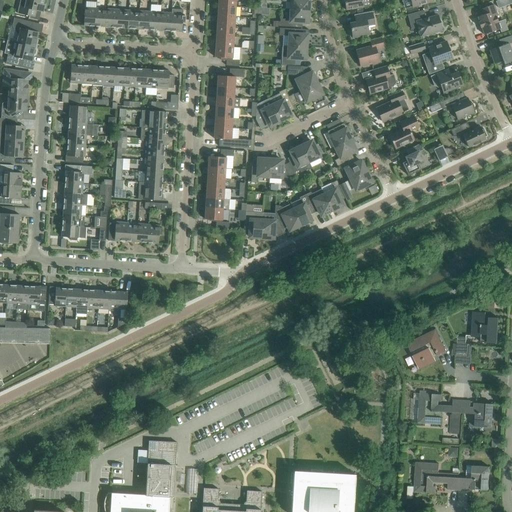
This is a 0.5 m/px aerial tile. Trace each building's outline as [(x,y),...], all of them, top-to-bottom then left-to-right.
[(43,4),(43,0),(26,0),(27,0),(25,0),(21,0),(20,0),(17,15),(30,18),(31,11),(33,9),(43,12),(45,5),(43,4)] [(281,0),(281,1),(290,2),(289,9),(310,11),(310,10),(310,9),(311,8),(311,7),(309,5),(309,0),(281,0)] [(342,0),(343,3),(345,3),(346,10),(356,8),(364,7),(368,6),(370,5),(370,3),(371,2),(370,0),(342,0)] [(484,35),(493,31),(500,29),(498,22),(496,16),(498,16),(494,4),(481,9),(483,15),(478,17),(479,22),(478,22),(480,28),(481,27),(484,35)] [(235,16),(236,6),(218,5),(218,11),(216,11),(216,15),(235,16)] [(96,8),(95,8),(85,7),(85,10),(82,10),(81,17),(84,17),(84,25),(95,26),(96,8)] [(106,27),(107,9),(96,8),(95,26),(106,27)] [(116,28),(118,9),(107,9),(106,27),(116,28)] [(127,28),(128,10),(118,9),(116,28),(127,28)] [(183,16),(183,14),(183,10),(172,9),(172,13),(170,31),(182,32),(182,23),(185,23),(185,16),(183,16)] [(310,11),(289,9),(288,19),(280,19),(280,26),(288,27),(302,28),(302,22),(308,22),(308,16),(311,15),(311,14),(310,13),(310,11)] [(138,29),(139,11),(128,10),(127,28),(138,29)] [(438,15),(426,18),(424,10),(407,15),(411,29),(418,27),(420,37),(442,31),(438,15)] [(149,30),(150,12),(139,11),(138,29),(149,30)] [(351,30),(349,31),(350,37),(352,37),(352,38),(362,36),(369,35),(368,26),(375,25),(372,11),(354,15),(355,18),(355,22),(349,23),(351,30)] [(160,30),(161,12),(150,12),(149,30),(160,30)] [(172,13),(170,13),(161,12),(160,30),(170,31),(172,13)] [(234,27),(235,16),(216,15),(216,20),(217,20),(217,26),(234,27)] [(34,22),(24,20),(14,18),(12,26),(18,34),(19,35),(17,42),(35,47),(36,44),(38,43),(38,41),(37,39),(38,33),(32,31),(34,22)] [(370,26),(371,33),(378,32),(377,25),(370,26)] [(234,37),(234,27),(217,26),(216,31),(215,31),(215,36),(234,37)] [(280,28),(279,35),(283,35),(289,36),(289,46),(308,47),(308,46),(308,45),(309,44),(309,43),(306,42),(307,35),(309,35),(309,30),(302,29),(292,29),(288,28),(280,28)] [(233,47),(234,37),(215,36),(214,40),(216,40),(215,46),(233,47)] [(504,64),(511,61),(511,52),(509,44),(511,42),(511,38),(511,36),(499,40),(501,46),(489,50),(495,64),(503,61),(504,64)] [(360,67),(370,64),(379,61),(376,50),(384,48),(381,37),(370,40),(371,46),(356,50),(360,67)] [(6,40),(3,53),(7,54),(6,64),(13,65),(23,68),(25,59),(32,61),(33,54),(35,53),(36,50),(35,49),(35,47),(17,42),(6,40)] [(435,72),(444,69),(442,63),(453,59),(447,41),(428,48),(429,52),(422,55),(426,67),(429,74),(435,72)] [(423,42),(408,46),(411,54),(425,50),(423,42)] [(305,59),(306,52),(308,51),(308,50),(308,48),(308,47),(289,46),(282,45),(281,60),(277,60),(277,65),(281,65),(288,65),(295,66),(295,58),(305,59)] [(232,60),(233,47),(215,46),(215,57),(220,57),(220,60),(226,60),(226,65),(239,66),(239,60),(232,60)] [(81,84),(82,66),(71,65),(71,74),(68,73),(67,80),(70,81),(70,83),(81,84)] [(287,70),(287,75),(303,76),(304,66),(295,66),(288,65),(287,70)] [(93,66),(87,66),(82,66),(81,84),(92,84),(93,66)] [(103,85),(104,67),(93,66),(92,84),(103,85)] [(367,85),(365,87),(367,91),(369,92),(370,94),(379,91),(388,88),(393,87),(396,83),(393,74),(389,76),(387,68),(386,66),(373,70),(375,77),(366,80),(367,85)] [(114,86),(115,68),(104,67),(103,85),(114,86)] [(124,86),(125,68),(115,68),(114,86),(124,86)] [(135,87),(136,69),(125,68),(124,86),(135,87)] [(26,72),(16,71),(4,69),(3,84),(3,86),(8,87),(8,94),(27,95),(28,79),(26,79),(26,72)] [(146,88),(147,70),(136,69),(135,87),(146,88)] [(243,70),(240,70),(230,69),(230,75),(224,74),(224,76),(218,75),(217,87),(235,88),(235,77),(243,78),(243,70)] [(435,74),(430,76),(434,86),(439,88),(441,87),(443,93),(449,91),(451,92),(457,89),(458,88),(463,86),(457,72),(450,75),(448,69),(444,71),(435,74)] [(157,88),(158,70),(147,70),(146,88),(157,88)] [(169,71),(158,70),(157,88),(168,89),(168,88),(174,88),(174,75),(169,75),(169,71)] [(318,80),(318,79),(315,78),(312,72),(296,80),(301,91),(319,82),(318,82),(318,80)] [(319,82),(301,91),(302,92),(306,101),(311,99),(316,110),(325,105),(323,101),(325,100),(322,94),(319,88),(321,85),(320,85),(320,84),(319,84),(319,83),(319,82)] [(234,98),(235,88),(217,87),(217,92),(215,92),(215,97),(234,98)] [(281,122),(282,122),(283,122),(284,122),(285,119),(291,116),(289,112),(294,109),(291,103),(288,97),(286,92),(286,89),(280,91),(279,93),(269,98),(281,122)] [(386,105),(377,109),(379,114),(378,116),(379,120),(382,120),(382,122),(391,118),(402,113),(402,112),(408,109),(404,99),(405,99),(402,91),(389,96),(391,102),(386,105)] [(80,94),(78,94),(68,93),(68,103),(80,103),(80,97),(80,94)] [(26,111),(27,95),(8,94),(7,102),(4,102),(2,104),(1,118),(17,119),(23,119),(24,111),(26,111)] [(445,100),(439,102),(442,109),(451,105),(457,120),(465,116),(474,112),(468,98),(457,102),(454,96),(445,100)] [(240,98),(234,98),(215,97),(215,101),(216,101),(216,107),(233,108),(239,108),(240,98)] [(280,123),(281,122),(269,98),(257,104),(256,109),(256,116),(256,119),(257,123),(266,119),(269,126),(275,123),(278,125),(278,124),(279,123),(280,123)] [(87,107),(79,106),(69,106),(68,115),(70,115),(70,117),(69,117),(69,123),(87,124),(87,113),(86,113),(87,107)] [(233,118),(233,108),(216,107),(215,113),(214,113),(214,117),(233,118)] [(425,109),(418,112),(422,120),(429,116),(425,109)] [(142,110),(142,120),(148,120),(147,128),(165,129),(165,124),(164,123),(165,121),(167,121),(167,112),(157,111),(150,111),(142,110)] [(395,149),(404,144),(414,140),(410,131),(419,127),(414,116),(399,123),(402,129),(389,135),(395,149)] [(214,127),(232,128),(233,118),(214,117),(213,121),(215,121),(214,127)] [(17,119),(1,118),(0,118),(0,140),(24,142),(24,130),(20,130),(21,126),(17,126),(17,119)] [(339,119),(326,125),(329,130),(327,131),(335,147),(352,139),(352,138),(352,137),(351,136),(351,135),(348,135),(346,129),(343,123),(342,124),(339,119)] [(464,139),(468,147),(474,145),(480,142),(486,139),(485,137),(487,136),(483,128),(481,129),(480,127),(473,130),(470,129),(467,122),(450,130),(453,136),(457,135),(457,136),(458,137),(459,138),(460,139),(461,139),(462,139),(463,139),(464,139)] [(92,125),(87,124),(69,123),(68,134),(86,135),(91,135),(92,125)] [(214,127),(214,138),(219,139),(219,146),(250,148),(251,140),(232,139),(232,128),(214,127)] [(165,129),(147,128),(141,128),(140,138),(146,139),(164,140),(165,129)] [(85,146),(86,135),(68,134),(67,145),(85,146)] [(164,151),(164,140),(146,139),(146,150),(164,151)] [(337,166),(339,165),(353,158),(351,153),(356,150),(353,144),(355,142),(354,141),(353,141),(353,140),(352,139),(335,147),(340,158),(335,161),(337,166)] [(23,153),(24,142),(0,140),(0,162),(14,163),(15,157),(19,157),(19,153),(23,153)] [(301,144),(300,145),(309,162),(311,167),(321,163),(322,162),(320,159),(325,157),(319,143),(314,146),(312,141),(306,144),(303,142),(303,143),(302,143),(302,144),(301,144)] [(420,144),(402,153),(404,158),(405,161),(402,163),(408,176),(421,170),(417,163),(422,160),(420,156),(425,153),(420,144)] [(85,157),(85,146),(67,145),(67,150),(68,150),(68,152),(66,152),(65,162),(83,163),(83,157),(85,157)] [(292,156),(287,158),(289,162),(294,172),(299,170),(298,167),(299,166),(301,172),(307,169),(308,170),(312,168),(311,167),(309,162),(300,145),(299,145),(298,145),(297,145),(296,145),(296,148),(290,151),(292,156)] [(442,145),(433,149),(441,166),(450,162),(447,156),(444,149),(442,145)] [(233,156),(234,150),(221,149),(220,155),(214,154),(214,157),(208,156),(208,167),(225,168),(226,156),(233,156)] [(163,161),(164,151),(146,150),(145,160),(163,161)] [(270,177),(270,158),(269,157),(267,157),(267,156),(265,159),(259,158),(258,167),(252,166),(251,176),(251,182),(257,183),(258,176),(269,177),(270,177)] [(269,183),(281,184),(282,165),(282,160),(276,159),(274,157),(273,157),(272,158),(270,158),(270,177),(269,177),(269,183)] [(356,163),(353,158),(339,165),(342,170),(345,169),(350,179),(368,171),(368,170),(367,169),(367,168),(367,167),(364,167),(361,161),(356,163)] [(162,172),(163,161),(145,160),(144,171),(162,172)] [(294,172),(289,162),(284,165),(290,178),(296,176),(294,172)] [(14,165),(4,165),(0,164),(0,172),(1,174),(2,174),(2,184),(22,186),(22,179),(21,179),(22,173),(13,172),(14,165)] [(92,167),(75,165),(65,165),(64,174),(66,175),(66,177),(65,177),(65,182),(83,183),(84,174),(91,174),(92,167)] [(225,178),(225,168),(208,167),(207,173),(206,173),(206,177),(225,178)] [(162,183),(162,172),(144,171),(144,182),(162,183)] [(369,176),(370,174),(369,173),(368,172),(368,171),(350,179),(356,190),(371,182),(369,176)] [(224,189),(225,178),(206,177),(205,182),(207,182),(206,188),(224,189)] [(115,180),(114,197),(125,198),(126,190),(123,190),(123,181),(121,181),(115,180)] [(339,185),(337,181),(331,183),(321,188),(322,189),(333,212),(333,211),(334,211),(335,211),(336,211),(337,208),(343,205),(340,201),(346,198),(339,185)] [(82,194),(83,183),(65,182),(64,193),(82,194)] [(140,190),(139,199),(162,200),(162,191),(160,191),(160,189),(161,189),(162,183),(144,182),(143,190),(140,190)] [(352,198),(348,189),(345,182),(339,185),(346,198),(347,201),(352,198)] [(21,192),(22,186),(2,184),(1,194),(0,194),(0,203),(11,205),(12,198),(20,198),(21,192)] [(205,193),(204,198),(229,200),(230,189),(224,189),(206,188),(206,194),(205,193)] [(332,212),(333,212),(322,189),(311,194),(311,192),(305,195),(314,213),(319,210),(321,215),(327,212),(330,214),(330,213),(331,213),(332,212)] [(87,194),(82,194),(64,193),(64,204),(82,205),(86,205),(87,194)] [(309,215),(314,213),(305,195),(299,197),(300,199),(297,200),(300,206),(293,209),(301,227),(302,226),(303,226),(304,226),(305,226),(305,223),(311,220),(309,215)] [(229,209),(229,200),(204,198),(204,202),(206,202),(205,208),(223,209),(229,209)] [(81,216),(82,205),(64,204),(63,214),(81,216)] [(285,213),(281,206),(275,205),(275,213),(278,219),(283,229),(288,226),(290,230),(296,228),(298,229),(299,228),(300,227),(301,227),(293,209),(285,213)] [(0,217),(0,227),(21,229),(21,228),(21,226),(21,225),(21,224),(20,223),(20,221),(19,222),(19,214),(14,214),(15,207),(5,206),(2,206),(0,206),(0,217)] [(222,222),(223,209),(205,208),(204,219),(211,219),(211,221),(216,221),(216,227),(229,228),(229,222),(222,222)] [(262,220),(263,212),(246,211),(245,220),(245,222),(244,232),(250,232),(250,237),(256,237),(257,240),(258,240),(259,239),(260,239),(261,239),(262,220)] [(63,214),(62,225),(83,227),(84,216),(81,216),(63,214)] [(283,229),(278,219),(274,221),(262,220),(261,239),(262,240),(264,240),(265,241),(267,238),(273,238),(273,234),(275,234),(277,237),(285,233),(283,229)] [(125,241),(127,223),(115,222),(115,223),(109,223),(109,231),(108,241),(118,241),(118,239),(120,239),(120,240),(125,241)] [(136,242),(138,224),(127,223),(125,241),(136,242)] [(147,242),(148,225),(138,224),(136,242),(147,242)] [(83,227),(62,225),(61,237),(70,237),(70,240),(77,240),(77,238),(85,238),(86,227),(83,227)] [(159,228),(159,227),(160,225),(148,225),(147,242),(158,243),(159,235),(162,235),(162,228),(159,228)] [(21,229),(0,227),(0,242),(1,242),(0,243),(2,244),(3,244),(5,244),(6,245),(8,244),(10,244),(11,244),(11,243),(18,243),(18,236),(19,237),(19,235),(20,234),(20,233),(20,232),(20,231),(21,229)] [(17,303),(18,286),(7,285),(6,303),(17,303)] [(18,286),(17,303),(17,309),(28,309),(28,304),(29,286),(18,286)] [(45,304),(47,286),(37,286),(37,288),(35,288),(35,287),(29,286),(28,304),(38,305),(38,311),(45,311),(45,304)] [(66,289),(63,288),(61,288),(61,289),(59,289),(59,287),(50,286),(48,304),(55,304),(54,306),(65,306),(66,289)] [(77,289),(76,289),(66,289),(65,306),(76,307),(77,289)] [(87,314),(87,308),(88,290),(77,289),(76,307),(76,313),(87,314)] [(98,309),(99,291),(88,290),(87,308),(98,309)] [(110,291),(101,291),(99,291),(98,309),(109,309),(110,291)] [(126,309),(127,291),(118,291),(118,293),(116,293),(116,292),(110,291),(109,309),(120,310),(120,309),(126,309)] [(473,312),(472,337),(481,337),(481,342),(497,343),(499,318),(486,317),(486,312),(473,312)] [(118,320),(117,327),(125,323),(126,319),(118,318),(118,320)] [(14,343),(14,328),(5,328),(2,327),(2,345),(2,343),(14,343)] [(27,345),(27,328),(16,328),(14,328),(14,343),(26,343),(26,345),(27,345)] [(39,344),(40,328),(27,328),(27,345),(27,343),(39,344)] [(40,328),(39,344),(52,344),(52,346),(52,329),(40,328)] [(433,356),(437,354),(438,355),(446,351),(436,330),(407,344),(419,369),(436,361),(433,356)] [(466,337),(458,336),(457,343),(456,354),(456,364),(462,364),(462,355),(468,356),(469,344),(466,344),(466,337)] [(336,372),(340,370),(337,363),(331,366),(333,371),(335,370),(336,372)] [(449,412),(449,408),(436,407),(437,401),(441,401),(442,394),(420,393),(418,423),(441,425),(442,412),(449,412)] [(292,399),(277,404),(280,412),(295,406),(292,399)] [(451,414),(449,434),(460,434),(461,413),(463,413),(464,400),(453,400),(452,410),(452,413),(452,414),(451,414)] [(464,400),(463,413),(476,414),(475,423),(470,423),(469,431),(478,432),(478,431),(491,432),(491,427),(492,427),(493,404),(476,403),(476,409),(470,409),(471,401),(464,400)] [(492,439),(492,447),(500,447),(501,439),(492,439)] [(159,441),(158,451),(176,452),(177,442),(159,441)] [(449,447),(448,457),(457,457),(458,448),(449,447)] [(445,481),(445,477),(445,476),(439,476),(439,464),(416,462),(414,492),(436,493),(436,487),(431,486),(432,480),(445,481)] [(352,511),(355,474),(323,472),(323,470),(311,469),(311,472),(294,471),(294,473),(291,472),(291,484),(293,484),(291,511),(260,511),(262,491),(247,491),(246,501),(244,503),(244,505),(220,503),(220,502),(218,500),(219,489),(204,488),(202,511),(172,511),(173,497),(169,497),(171,464),(147,463),(145,495),(111,493),(109,511),(352,511)] [(490,467),(480,466),(473,466),(472,478),(459,477),(458,490),(469,491),(469,489),(488,490),(490,467)] [(189,468),(188,492),(197,492),(198,468),(189,468)] [(448,477),(448,489),(458,490),(459,477),(459,468),(453,468),(453,477),(448,477)]
